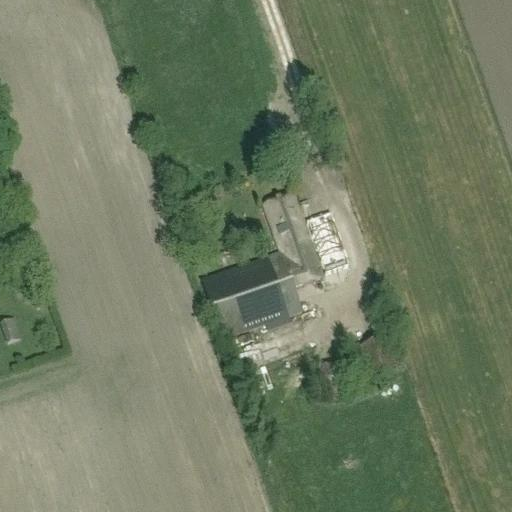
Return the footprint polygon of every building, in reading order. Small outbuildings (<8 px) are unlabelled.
[(294,198),(264,208),(292,291),(321,281),(294,198)] [(10,250),(0,253),(0,274),(17,269),(10,250)] [(260,264),(203,283),(223,341),(280,322),(260,264)] [(38,297),(33,281),(24,284),(30,300),(38,297)] [(14,320),(0,325),(0,327),(6,346),(21,341),(14,320)] [(270,350),(288,342),(282,328),(264,336),(270,350)] [(395,339),(349,354),(361,388),(406,373),(395,339)] [(313,381),(319,400),(337,403),(350,387),(345,371),(326,367),(313,381)]
